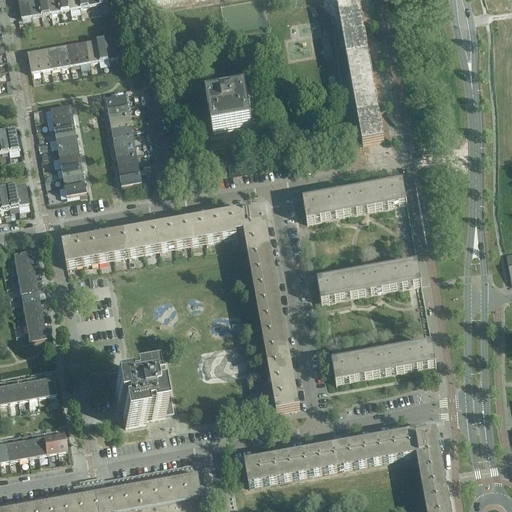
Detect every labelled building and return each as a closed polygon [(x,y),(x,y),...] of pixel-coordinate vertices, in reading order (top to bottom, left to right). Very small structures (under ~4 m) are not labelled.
[(32,20),(28,0),(18,2),(22,22),(32,20)] [(38,0),(29,0),(28,0),(32,20),(41,19),(38,0)] [(48,0),(38,0),(41,19),(51,17),(48,0)] [(58,0),(48,0),(51,17),(61,15),(58,0)] [(68,0),(58,0),(61,15),(70,13),(68,0)] [(78,0),(68,0),(70,13),(80,12),(78,0)] [(88,0),(78,0),(80,12),(90,10),(88,0)] [(98,0),(88,0),(90,10),(100,8),(98,0)] [(108,0),(98,0),(100,8),(109,6),(108,0)] [(339,0),(362,147),(384,144),(361,0),(339,0)] [(116,41),(106,43),(110,63),(119,61),(116,41)] [(106,43),(96,45),(100,65),(110,63),(106,43)] [(96,45),(87,47),(90,67),(100,65),(96,45)] [(87,47),(77,48),(80,68),(90,67),(87,47)] [(77,48),(67,50),(71,70),(80,68),(77,48)] [(67,50),(57,52),(61,72),(71,70),(67,50)] [(57,52),(48,54),(51,74),(61,72),(57,52)] [(48,54),(38,55),(42,75),(51,74),(48,54)] [(42,75),(38,55),(28,57),(32,77),(42,75)] [(207,103),(214,138),(252,131),(246,96),(207,103)] [(106,103),(108,113),(128,110),(127,100),(106,103)] [(51,113),(53,123),(73,120),(71,110),(51,113)] [(108,113),(110,123),(130,119),(128,110),(108,113)] [(110,123),(112,133),(132,129),(130,119),(110,123)] [(53,123),(55,133),(75,129),(73,120),(53,123)] [(55,133),(56,143),(77,139),(75,129),(55,133)] [(112,133),(113,142),(133,139),(132,129),(112,133)] [(15,133),(5,135),(9,155),(19,153),(15,133)] [(5,135),(0,135),(0,156),(9,155),(5,135)] [(56,143),(58,152),(78,149),(77,139),(56,143)] [(113,142),(115,152),(135,148),(133,139),(113,142)] [(115,152),(117,162),(137,158),(135,148),(115,152)] [(58,152),(60,162),(80,158),(78,149),(58,152)] [(60,162),(62,172),(82,168),(80,158),(60,162)] [(117,162),(119,171),(139,168),(137,158),(117,162)] [(62,172),(63,181),(84,178),(82,168),(62,172)] [(119,171),(120,181),(140,178),(139,168),(119,171)] [(63,181),(65,191),(85,188),(84,178),(63,181)] [(140,178),(120,181),(122,191),(142,187),(140,178)] [(375,214),(394,210),(407,208),(403,187),(403,188),(390,191),(390,189),(385,190),(385,191),(372,194),(375,214)] [(25,188),(15,190),(19,210),(29,208),(25,188)] [(85,188),(65,191),(67,201),(87,197),(85,188)] [(15,190),(6,191),(9,212),(19,210),(15,190)] [(6,191),(0,192),(0,213),(9,212),(6,191)] [(47,195),(49,203),(50,208),(56,207),(55,202),(57,201),(56,194),(47,195)] [(340,200),(344,219),(375,214),(372,194),(359,196),(358,194),(353,195),(353,197),(340,200)] [(308,226),(344,219),(340,200),(322,203),(322,201),(317,202),(317,204),(304,206),(304,205),(307,227),(308,227),(308,226)] [(252,214),(247,215),(245,216),(244,211),(236,212),(237,217),(233,218),(233,220),(64,251),(64,248),(63,248),(67,272),(238,241),(237,238),(247,236),(279,416),(277,417),(300,413),(267,227),(255,230),(252,214)] [(13,259),(15,268),(32,265),(32,264),(31,259),(37,258),(36,253),(30,254),(30,256),(13,259)] [(15,268),(17,278),(34,275),(34,274),(33,268),(39,267),(38,263),(32,264),(32,265),(15,268)] [(404,269),(399,270),(399,272),(386,274),(390,294),(408,291),(421,288),(418,268),(417,268),(404,270),(404,269)] [(17,278),(19,288),(36,285),(35,283),(34,278),(40,277),(40,273),(34,274),(34,275),(17,278)] [(355,280),(358,300),(390,294),(386,274),(373,277),(373,275),(368,276),(368,278),(355,280)] [(358,300),(355,280),(337,283),(337,282),(331,282),(332,284),(319,287),(319,286),(318,286),(322,307),(322,306),(358,300)] [(19,288),(20,298),(37,294),(37,293),(36,288),(42,287),(41,282),(35,283),(36,285),(19,288)] [(20,298),(22,307),(39,304),(39,303),(38,297),(44,296),(43,292),(37,293),(37,294),(20,298)] [(22,307),(24,317),(41,314),(41,312),(40,307),(46,306),(45,302),(39,303),(39,304),(22,307)] [(24,317),(26,327),(43,324),(42,322),(41,317),(47,316),(47,311),(41,312),(41,314),(24,317)] [(26,327),(27,336),(44,333),(44,331),(43,326),(49,325),(48,321),(42,322),(43,324),(26,327)] [(44,333),(27,336),(29,346),(46,343),(47,345),(52,344),(52,340),(46,341),(45,336),(51,335),(50,330),(44,331),(44,333)] [(413,351),(414,353),(401,355),(404,375),(435,369),(436,370),(432,349),(419,351),(419,350),(413,351)] [(369,361),(373,381),(404,375),(401,355),(388,358),(387,356),(382,357),(382,359),(369,361)] [(373,381),(369,361),(351,364),(351,362),(346,363),(346,365),(333,367),(333,366),(336,388),(337,388),(337,387),(373,381)] [(124,389),(115,391),(118,412),(122,411),(125,431),(146,427),(145,424),(165,420),(164,418),(174,416),(165,367),(138,371),(140,383),(134,384),(132,375),(122,376),(124,389)] [(41,378),(42,384),(43,383),(46,401),(56,399),(53,382),(55,381),(54,375),(50,376),(51,382),(46,383),(45,377),(41,378)] [(31,380),(32,385),(34,385),(37,402),(46,401),(43,383),(42,384),(36,385),(35,379),(31,380)] [(21,381),(22,387),(24,387),(27,404),(37,402),(34,385),(32,385),(27,386),(26,380),(21,381)] [(12,383),(13,389),(14,389),(17,406),(27,404),(24,387),(22,387),(17,388),(16,382),(12,383)] [(2,385),(3,391),(5,390),(8,408),(17,406),(14,389),(13,389),(7,390),(6,384),(2,385)] [(51,434),(52,440),(54,440),(57,457),(66,455),(63,438),(65,438),(64,432),(60,433),(61,438),(56,439),(55,433),(51,434)] [(41,436),(42,442),(44,442),(47,459),(57,457),(54,440),(52,440),(47,441),(46,435),(41,436)] [(450,511),(437,435),(416,439),(410,440),(413,461),(414,461),(417,460),(418,466),(421,466),(428,511),(450,511)] [(31,438),(32,444),(34,443),(37,460),(47,459),(44,442),(42,442),(37,443),(36,437),(31,438)] [(22,439),(23,445),(24,445),(28,462),(37,460),(34,443),(32,444),(27,445),(26,439),(22,439)] [(12,441),(13,447),(15,447),(18,464),(28,462),(24,445),(23,445),(18,446),(17,440),(12,441)] [(251,466),(245,467),(249,491),(413,461),(410,440),(257,468),(257,465),(251,466)] [(2,443),(4,449),(5,449),(8,466),(18,464),(15,447),(13,447),(8,448),(7,442),(2,443)] [(0,467),(8,466),(5,449),(4,449),(0,449),(0,467)] [(201,511),(201,507),(205,506),(204,503),(206,501),(205,501),(209,496),(204,493),(202,485),(204,483),(202,474),(199,472),(193,473),(189,478),(190,480),(111,494),(105,490),(80,494),(76,500),(10,511),(201,511)]
